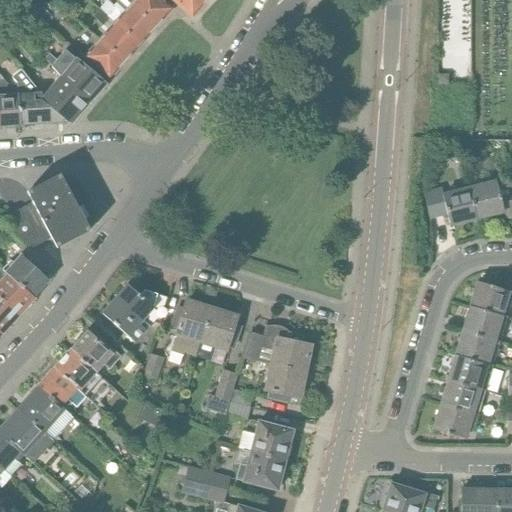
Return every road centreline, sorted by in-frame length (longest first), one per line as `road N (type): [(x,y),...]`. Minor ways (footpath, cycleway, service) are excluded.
road 1 (secondary): [(366,321),(392,0)]
road 2 (residential): [(114,241),(366,321)]
road 3 (residential): [(511,256),(480,258),(444,281),(392,455)]
road 4 (residential): [(163,175),(269,14)]
road 5 (residential): [(0,373),(114,241)]
road 6 (residential): [(0,157),(123,151),(163,175)]
road 7 (secondary): [(341,447),(366,321)]
road 8 (residential): [(392,455),(511,460)]
